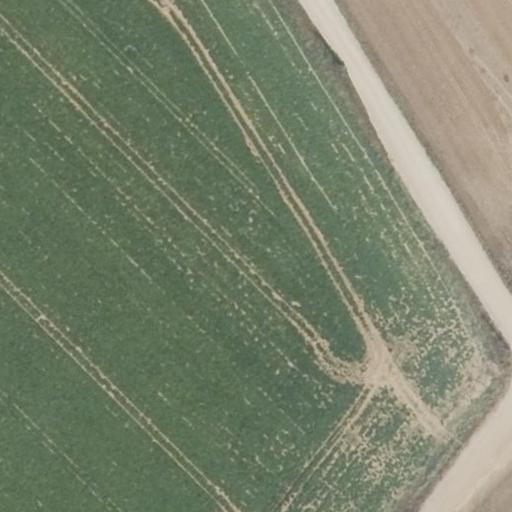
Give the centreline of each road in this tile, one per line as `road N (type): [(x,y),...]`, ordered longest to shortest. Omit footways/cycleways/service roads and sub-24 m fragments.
road 1 (track): [(511,314),(310,0)]
road 2 (track): [(511,412),(440,511)]
